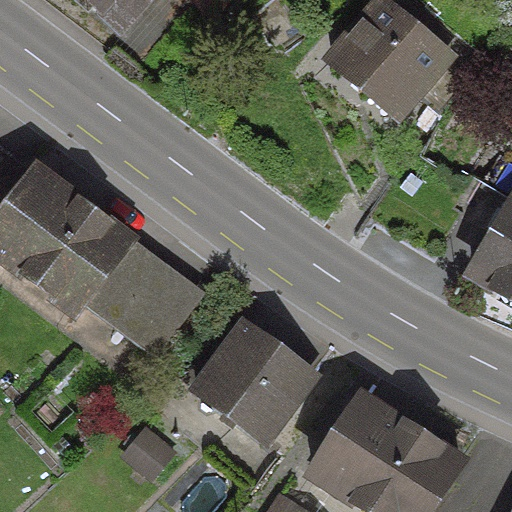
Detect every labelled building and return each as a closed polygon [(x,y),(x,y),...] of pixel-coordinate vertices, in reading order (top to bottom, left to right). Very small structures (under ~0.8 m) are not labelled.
[(234,0),(83,0),(121,36),(155,0),(193,0),(215,20),(234,0)] [(459,55),(393,0),(371,0),(322,58),(401,124),(459,55)] [(37,157),(0,206),(0,264),(76,322),(88,306),(138,240),(141,235),(37,157)] [(511,189),(463,277),(511,304),(511,189)] [(207,292),(138,240),(88,306),(158,359),(207,292)] [(243,315),(188,388),(268,448),(323,375),(243,315)] [(360,388),(303,476),(358,511),(433,511),(469,458),(360,388)] [(178,452),(145,426),(121,457),(154,483),(178,452)] [(309,511),(280,493),(267,511),(309,511)]
